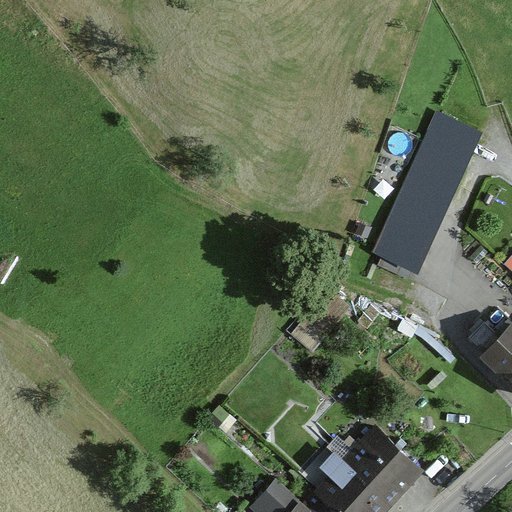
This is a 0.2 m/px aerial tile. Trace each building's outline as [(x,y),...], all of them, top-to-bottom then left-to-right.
[(473,128),(428,109),(367,252),(412,271),(473,128)] [(511,319),(499,309),(473,339),(511,372),(511,319)] [(391,495),(419,465),(375,426),(348,457),(391,495)] [(347,511),(376,511),(391,495),(348,457),(320,487),(347,511)] [(277,482),(256,505),(263,511),(311,511),(304,506),(277,482)] [(347,511),(320,487),(304,506),(311,511),(347,511)]
